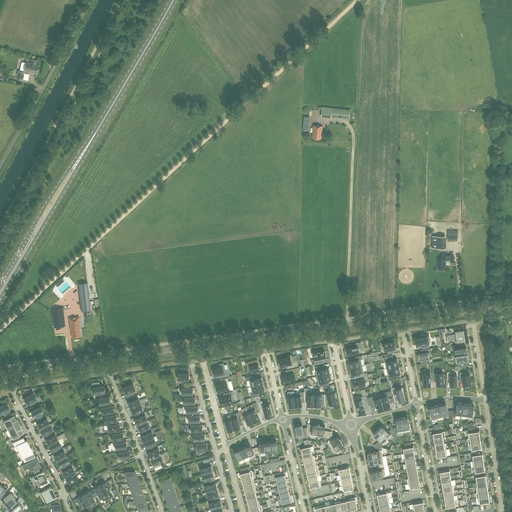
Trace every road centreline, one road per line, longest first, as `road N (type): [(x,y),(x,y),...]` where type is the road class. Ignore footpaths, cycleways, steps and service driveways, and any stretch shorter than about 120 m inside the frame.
road 1 (tertiary): [(0,374),(511,301)]
road 2 (track): [(0,329),(357,0)]
road 3 (track): [(120,0),(0,224)]
road 4 (primary): [(0,297),(117,99)]
road 5 (primary): [(117,99),(0,286)]
road 6 (unclassified): [(0,161),(90,0)]
road 7 (residential): [(110,374),(162,511)]
road 8 (residential): [(12,389),(63,497)]
